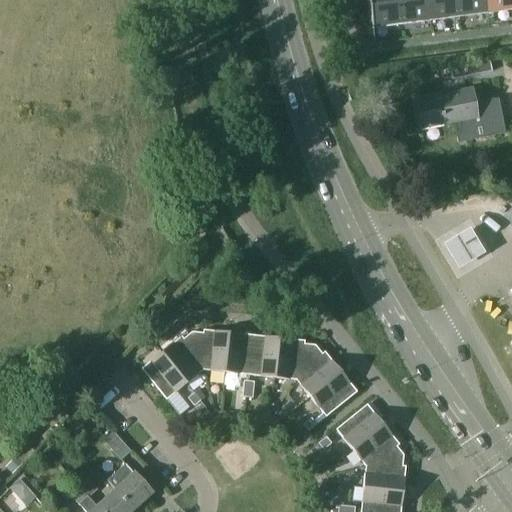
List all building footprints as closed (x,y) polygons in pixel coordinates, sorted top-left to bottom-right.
[(368,0),(372,28),(401,24),(398,0),(368,0)] [(398,0),(401,24),(430,20),(427,0),(398,0)] [(427,0),(430,20),(458,17),(456,0),(427,0)] [(456,0),(458,17),(487,13),(485,0),(456,0)] [(511,0),(485,0),(487,13),(511,9),(511,0)] [(489,61),(449,69),(452,80),(491,72),(489,61)] [(474,89),(415,101),(420,130),(454,123),(457,144),(505,134),(498,99),(477,103),(474,89)] [(442,240),(457,265),(463,261),(480,251),(484,248),(469,223),(465,226),(449,236),(442,240)] [(225,374),(229,333),(201,330),(201,335),(191,334),(191,332),(190,333),(201,371),(225,374)] [(158,355),(183,386),(201,371),(190,333),(189,333),(190,335),(182,341),(179,337),(158,355)] [(229,333),(225,374),(248,376),(252,336),(229,333)] [(252,336),(248,376),(271,378),(275,338),(252,336)] [(275,338),(271,378),(294,381),(313,346),(312,346),(311,347),(302,346),(302,341),(275,338)] [(313,346),(294,381),(309,399),(340,374),(322,352),(319,355),(313,348),(314,346),(313,346)] [(183,386),(158,355),(139,370),(165,401),(183,386)] [(340,374),(309,399),(324,417),(355,392),(340,374)] [(243,382),(243,390),(253,391),(254,383),(243,382)] [(253,391),(243,390),(242,398),(252,399),(253,391)] [(200,402),(194,394),(187,399),(194,407),(200,402)] [(349,448),(380,423),(365,405),(334,430),(349,448)] [(311,419),(303,426),(308,432),(316,426),(311,419)] [(349,448),(364,467),(402,455),(401,455),(400,455),(394,448),(398,445),(380,423),(349,448)] [(130,453),(118,439),(114,434),(104,443),(121,462),(130,453)] [(326,438),(318,445),(323,451),(331,444),(326,438)] [(364,467),(361,490),(402,494),(405,466),(400,466),(401,456),(403,456),(402,455),(364,467)] [(115,491),(132,511),(133,511),(152,495),(126,466),(107,482),(115,491)] [(78,488),(89,499),(97,491),(87,480),(78,488)] [(78,488),(69,496),(83,511),(99,511),(96,508),(89,499),(78,488)] [(399,511),(402,494),(361,490),(359,511),(399,511)] [(96,508),(99,511),(132,511),(115,491),(96,508)]
